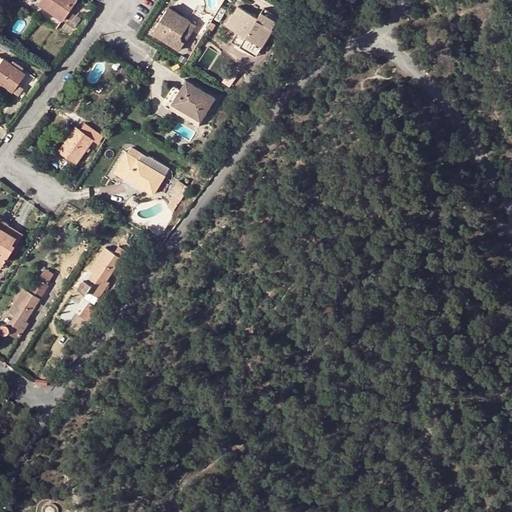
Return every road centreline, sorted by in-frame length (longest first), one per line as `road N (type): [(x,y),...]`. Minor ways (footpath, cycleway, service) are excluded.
road 1 (residential): [(44,406),(228,162),(324,58),(350,44)]
road 2 (residential): [(350,44),(417,73),(492,176),(511,220)]
road 3 (residential): [(0,160),(113,0)]
